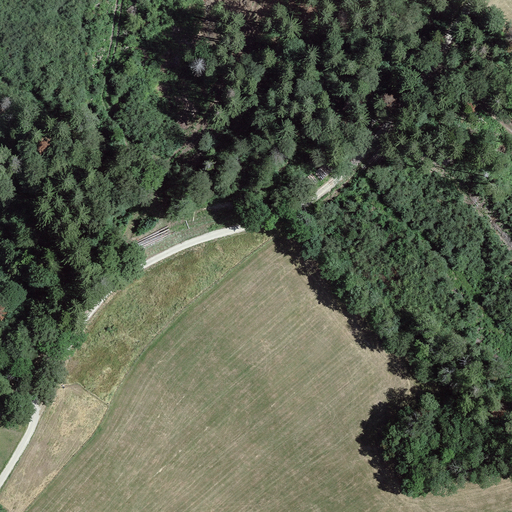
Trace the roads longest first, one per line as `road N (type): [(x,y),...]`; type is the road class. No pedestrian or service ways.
road 1 (track): [(65,341),(144,266),(324,197),(416,100),(477,0)]
road 2 (track): [(65,341),(58,373),(0,484)]
